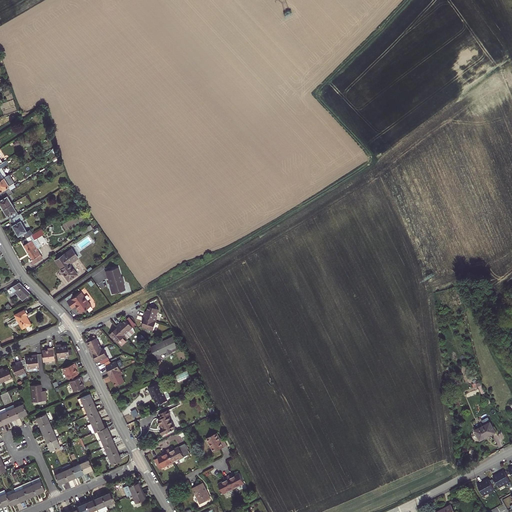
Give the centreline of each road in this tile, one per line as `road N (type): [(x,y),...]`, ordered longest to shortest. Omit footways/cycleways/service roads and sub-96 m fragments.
road 1 (track): [(140,302),(368,161),(319,86),(404,0)]
road 2 (residential): [(141,463),(75,332)]
